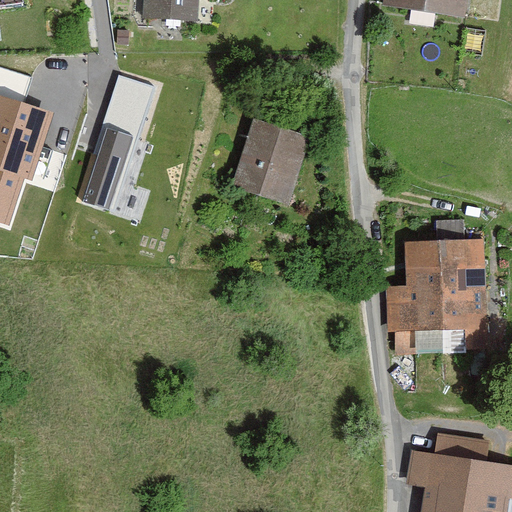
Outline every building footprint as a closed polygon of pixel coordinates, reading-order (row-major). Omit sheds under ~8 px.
[(143,0),(142,18),(195,20),(195,0),(143,0)] [(381,0),(381,6),(463,18),(465,0),(381,0)] [(0,218),(20,224),(52,105),(24,97),(30,73),(0,64),(0,218)] [(121,69),(83,199),(118,209),(155,79),(121,69)] [(308,136),(253,121),(234,188),(289,203),(308,136)] [(472,238),(402,240),(404,284),(389,285),(390,331),(443,329),(443,346),(491,344),(489,271),(473,271),(472,238)] [(437,431),(434,452),(487,460),(490,439),(437,431)] [(434,452),(412,449),(408,483),(427,486),(423,511),(506,511),(508,500),(511,500),(511,463),(487,460),(434,452)]
